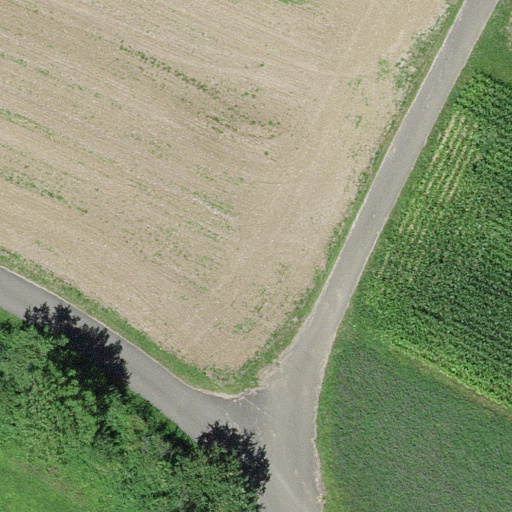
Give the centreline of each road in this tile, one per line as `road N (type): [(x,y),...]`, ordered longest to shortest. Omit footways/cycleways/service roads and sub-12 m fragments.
road 1 (track): [(251,474),(319,315),(480,0)]
road 2 (track): [(0,295),(58,322),(187,416),(286,511)]
